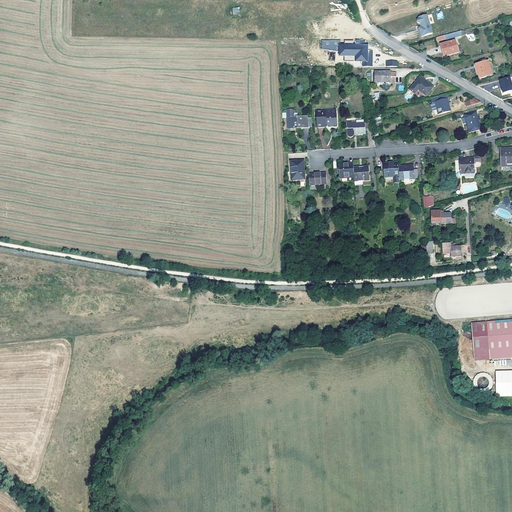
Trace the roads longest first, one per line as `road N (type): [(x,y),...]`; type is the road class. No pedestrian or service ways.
road 1 (residential): [(511,131),(442,146),(316,156)]
road 2 (residential): [(511,112),(399,50)]
